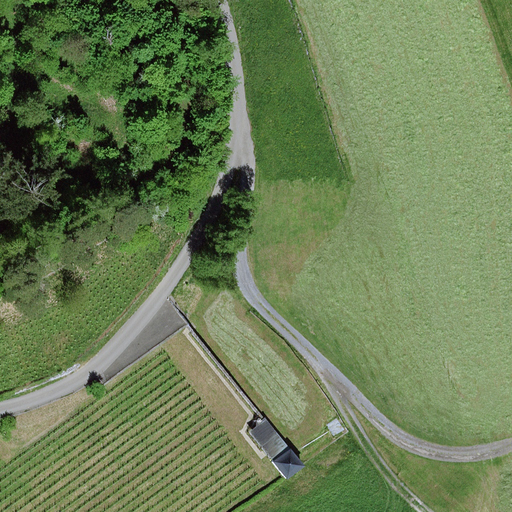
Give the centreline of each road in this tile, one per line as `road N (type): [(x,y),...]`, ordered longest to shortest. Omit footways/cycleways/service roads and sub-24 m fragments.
road 1 (unclassified): [(218,0),(235,73),(235,138),(208,221),(169,283),(93,372),(0,410)]
road 2 (track): [(172,0),(190,94),(186,137),(167,175),(49,228)]
road 3 (track): [(235,138),(247,164),(239,262),(252,296),(317,360)]
road 4 (track): [(317,360),(387,429),(435,456),(511,446)]
road 5 (track): [(317,360),(384,470),(424,511)]
